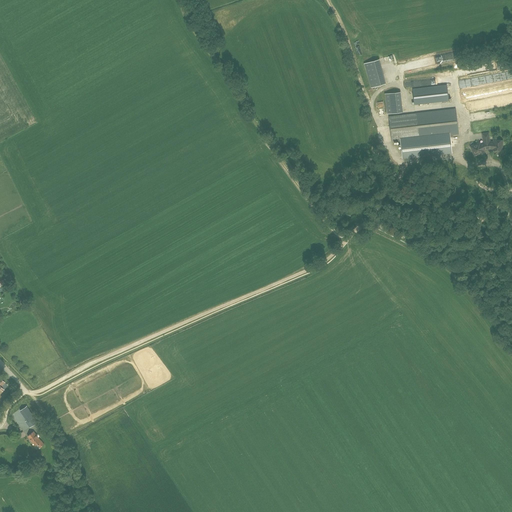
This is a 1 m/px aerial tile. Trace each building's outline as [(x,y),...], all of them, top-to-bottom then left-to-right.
[(386,83),(379,59),(365,63),(371,87),(386,83)] [(436,77),(436,80),(433,80),(434,84),(448,81),(447,75),(436,77)] [(415,104),(449,100),(447,85),(413,89),(415,104)] [(403,112),(401,92),(384,94),(387,114),(403,112)] [(456,109),(415,113),(389,116),(390,125),(391,141),(400,140),(401,152),(415,151),(415,156),(437,154),(437,149),(422,151),(422,150),(451,147),(449,135),(458,134),(456,109)] [(485,142),(486,149),(490,149),(493,149),(492,150),(497,151),(497,152),(501,152),(502,150),(501,149),(501,145),(502,145),(503,140),(494,139),(493,142),(490,141),(488,133),(482,134),(484,142),(485,142)] [(483,150),(486,149),(485,142),(484,142),(480,144),(480,142),(470,147),(474,156),(480,153),(480,155),(484,153),(483,150)] [(488,206),(477,216),(480,220),(491,210),(488,206)] [(26,420),(25,421),(29,427),(37,422),(27,406),(20,411),(26,420)] [(36,435),(34,431),(28,436),(35,445),(37,443),(40,447),(44,444),(41,440),(38,437),(40,436),(38,433),(36,435)]
